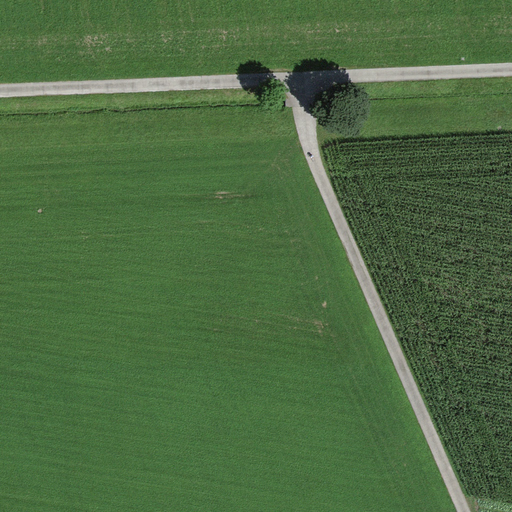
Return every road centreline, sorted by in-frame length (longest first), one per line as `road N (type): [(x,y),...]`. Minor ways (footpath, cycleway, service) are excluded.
road 1 (track): [(511,72),(0,92)]
road 2 (track): [(304,81),(311,156),(463,511)]
